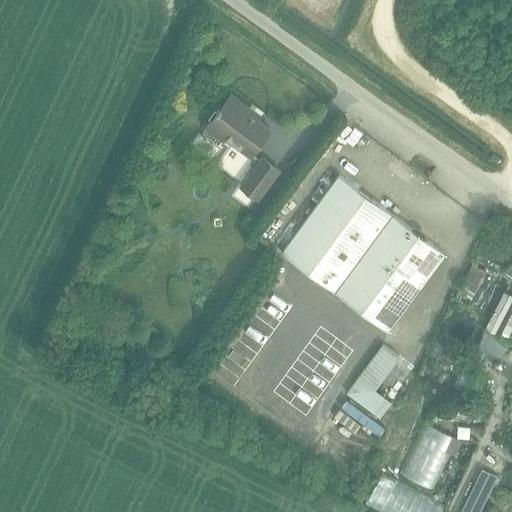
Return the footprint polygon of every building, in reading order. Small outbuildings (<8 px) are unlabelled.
[(194,127),(209,96),(179,74),(163,105),(194,127)] [(249,109),(230,94),(201,134),(218,147),(226,137),(251,155),(270,129),(247,112),(249,109)] [(278,169),(263,158),(241,186),(257,198),(278,169)] [(445,253),(339,174),(281,252),(388,331),(445,253)] [(503,301),(466,284),(433,357),(469,373),(503,301)] [(400,354),(383,343),(347,392),(380,416),(392,399),(376,387),(400,354)] [(408,465),(437,479),(471,409),(442,395),(408,465)] [(385,468),(373,495),(410,511),(444,511),(451,498),(385,468)]
